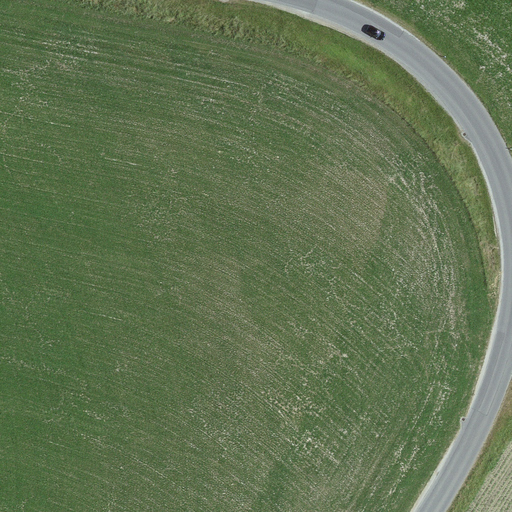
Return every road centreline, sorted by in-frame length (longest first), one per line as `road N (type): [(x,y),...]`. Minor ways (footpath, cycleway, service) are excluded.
road 1 (tertiary): [(319,0),(417,48),(470,107),(511,191)]
road 2 (tertiary): [(511,330),(481,431),(429,511)]
